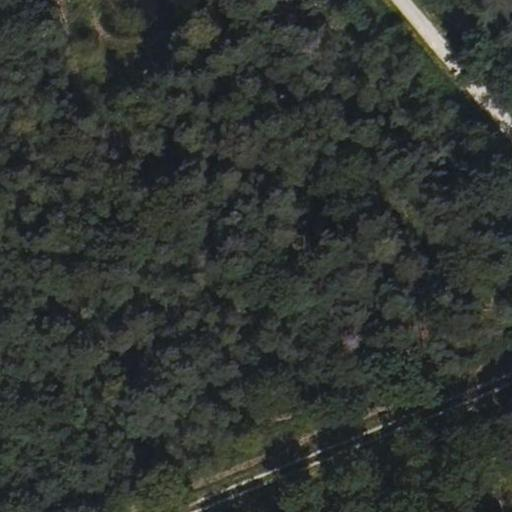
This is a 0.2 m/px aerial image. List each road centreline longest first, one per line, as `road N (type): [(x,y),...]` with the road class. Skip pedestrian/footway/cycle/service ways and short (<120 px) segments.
road 1 (track): [(179,511),(511,378)]
road 2 (track): [(511,143),(390,0)]
